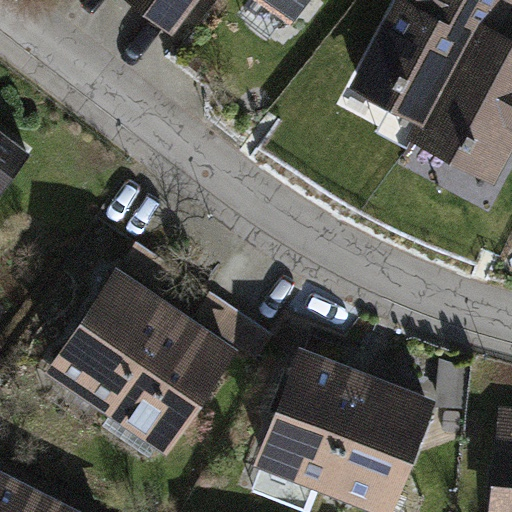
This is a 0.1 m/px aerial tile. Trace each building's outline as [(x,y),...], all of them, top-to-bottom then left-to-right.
[(151,0),(148,5),(172,24),(190,0),(151,0)] [(297,0),(273,0),(288,12),(297,0)] [(504,0),(417,0),(418,0),(422,2),(418,12),(402,3),(369,64),(400,81),(391,98),(427,118),(477,25),(488,31),(504,0)] [(477,25),(427,118),(419,134),(457,154),(465,140),(497,157),(511,130),(511,44),(488,31),(477,25)] [(0,184),(27,151),(0,129),(0,184)] [(111,402),(164,323),(145,311),(154,298),(116,273),(55,365),(111,402)] [(183,335),(164,323),(111,402),(166,440),(228,349),(191,324),(183,335)] [(325,480),(360,390),(339,383),(344,369),(338,367),(345,348),(311,335),(304,354),(302,353),(262,455),(325,480)] [(464,403),(467,369),(443,359),(440,401),(464,403)] [(381,399),(360,390),(325,480),(388,504),(428,402),(386,385),(381,399)] [(511,511),(511,447),(503,447),(496,511),(511,511)] [(0,511),(37,511),(39,510),(19,501),(25,488),(0,475),(0,511)]
